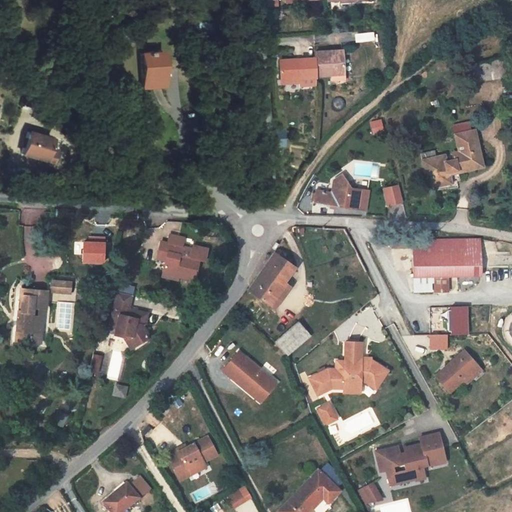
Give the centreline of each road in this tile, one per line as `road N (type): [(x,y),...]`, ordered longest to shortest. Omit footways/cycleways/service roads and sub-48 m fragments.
road 1 (unclassified): [(17,511),(157,394),(238,285),(258,229)]
road 2 (unclassified): [(232,217),(207,192),(53,97),(0,47)]
road 3 (residential): [(258,229),(276,221),(511,237)]
road 4 (unclassified): [(232,217),(0,201)]
road 5 (unknown): [(371,225),(403,285),(418,297),(511,287)]
